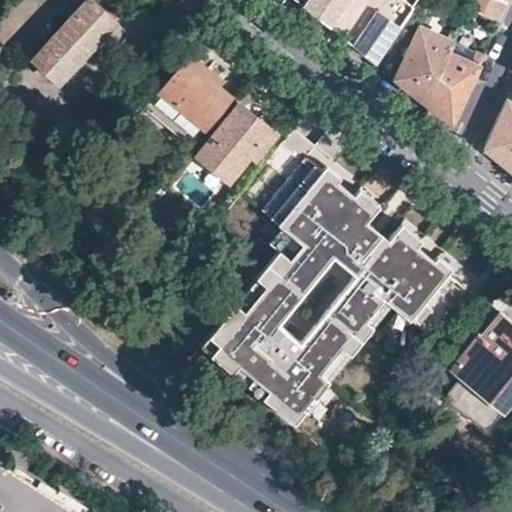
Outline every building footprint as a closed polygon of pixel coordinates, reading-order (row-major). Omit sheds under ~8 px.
[(121,9),(111,0),(86,0),(75,12),(71,11),(61,24),(61,27),(33,56),(59,79),(87,47),(90,49),(100,36),(99,35),(121,9)] [(171,0),(161,12),(172,22),(189,3),(184,0),(171,0)] [(314,0),(377,42),(404,0),(314,0)] [(468,0),(467,5),(497,19),(505,2),(500,0),(468,0)] [(453,39),(451,38),(420,25),(397,75),(401,79),(426,99),(448,49),(453,39)] [(477,62),(448,49),(426,99),(438,109),(451,119),(477,62)] [(201,122),(207,128),(234,96),(213,80),(216,76),(188,54),(145,105),(188,139),(201,122)] [(511,168),(511,100),(505,97),(492,125),(483,145),(498,158),(511,168)] [(240,102),(198,153),(229,178),(221,187),(234,199),(280,142),(284,138),(240,102)] [(52,130),(30,155),(44,169),(66,144),(52,130)] [(413,325),(454,276),(402,234),(391,246),(372,230),(386,214),(307,150),(248,222),(285,254),(202,356),(302,441),(340,396),(326,385),(346,360),(354,367),(379,337),(368,328),(388,304),(413,325)] [(221,187),(229,178),(198,153),(191,162),(221,187)] [(503,405),(511,393),(511,322),(498,311),(485,327),(482,325),(451,364),(503,405)] [(0,511),(75,511),(78,508),(0,457),(0,511)]
